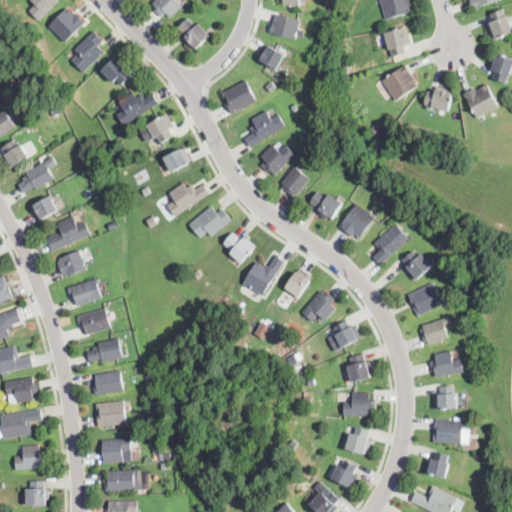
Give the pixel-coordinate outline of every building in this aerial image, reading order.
[(59,0),(40,20),(38,18),(31,10),(36,5),(31,0),(59,0)] [(183,6),(172,17),(168,13),(163,17),(156,10),(159,8),(154,3),(157,1),(157,0),(178,0),(183,5),(183,6)] [(387,19),(380,0),(409,0),(411,5),(409,6),(411,11),(387,19)] [(73,13),(75,15),(77,12),(86,22),(65,42),(50,25),(68,8),(73,13)] [(508,15),(508,16),(509,16),(511,22),(511,31),(495,40),(488,25),(495,22),(492,15),(505,9),(508,15)] [(298,36),(297,40),(271,32),(274,24),(277,13),(302,21),(298,36)] [(193,23),(197,27),(200,24),(211,36),(197,49),(193,45),(191,47),(185,41),(189,37),(180,27),(189,18),(193,23)] [(398,55),(394,57),(386,34),(407,27),(413,44),(405,47),(406,53),(398,55)] [(85,72),(74,60),(80,54),(76,49),(95,31),(104,41),(99,46),(105,52),(85,72)] [(282,63),(279,69),(259,59),(263,52),(267,44),(286,55),(282,63)] [(511,59),(511,74),(511,77),(510,77),(507,83),(495,79),(494,78),(496,72),(493,71),(496,62),(499,54),(511,59)] [(116,57),(119,61),(122,58),(128,66),(125,68),(132,76),(123,85),(118,80),(114,83),(102,70),(116,57)] [(399,101),(398,100),(384,80),(406,64),(412,71),(411,72),(416,79),(414,81),(418,87),(399,101)] [(340,73),(339,66),(347,65),(348,71),(340,73)] [(64,87),(60,83),(64,79),(68,83),(64,87)] [(233,114),(222,93),(247,80),(258,100),(233,114)] [(276,85),(271,90),(266,85),(271,80),(276,85)] [(488,84),(493,92),(500,105),(477,118),(466,97),(465,94),(476,88),(478,91),(481,90),(481,89),(488,84)] [(455,91),(454,95),(450,111),(433,107),(432,110),(425,108),(429,91),(430,91),(436,92),(438,86),(455,90),(455,91)] [(135,94),(138,97),(143,94),(146,99),(154,94),(160,103),(126,126),(118,115),(125,110),(120,102),(134,93),(135,94)] [(328,103),(324,109),(317,104),(322,98),(328,103)] [(61,111),(54,116),(51,110),(58,106),(61,111)] [(10,110),(13,114),(10,116),(17,127),(0,137),(0,114),(6,110),(7,112),(10,110)] [(270,115),(272,119),(280,114),(286,126),(251,147),(251,146),(246,139),(254,134),(251,127),(256,124),(253,119),(267,111),(270,115)] [(174,137),(169,140),(163,143),(159,137),(156,138),(149,125),(168,114),(175,126),(170,129),(174,137)] [(378,128),(374,134),(369,129),(373,124),(378,128)] [(19,146),(22,144),(30,157),(18,164),(11,169),(4,157),(7,155),(8,154),(4,147),(16,140),(19,146)] [(278,149),(281,152),(287,145),(297,155),(277,174),(272,170),(269,173),(262,165),(266,160),(262,157),(274,145),(278,149)] [(190,161),(190,162),(192,166),(173,173),(169,162),(166,163),(164,159),(188,149),(192,160),(190,161)] [(46,184),(39,189),(37,190),(35,186),(25,192),(20,185),(26,181),(24,178),(29,175),(27,172),(34,168),(44,161),(55,179),(46,184)] [(300,193),(298,195),(295,193),(293,196),(283,188),(285,185),(282,183),(295,166),(311,179),(300,193)] [(187,186),(188,188),(193,185),(197,190),(204,185),(210,193),(176,217),(168,205),(176,200),(171,192),(185,183),(187,186)] [(153,191),(147,195),(143,188),(149,185),(153,191)] [(329,197),(331,194),(345,203),(336,219),(329,215),(327,218),(320,214),(322,210),(312,204),(320,192),(329,197)] [(58,210),(50,214),(43,218),(41,214),(37,216),(33,209),(36,207),(52,198),(59,210),(58,210)] [(367,230),(363,234),(361,238),(355,234),(354,237),(341,226),(358,204),(359,204),(376,217),(375,220),(367,230)] [(214,208),(219,213),(224,209),(233,220),(213,237),(208,232),(201,238),(191,225),(213,206),(214,208)] [(160,221),(153,226),(148,219),(155,214),(160,221)] [(78,224),(79,225),(87,221),(93,234),(54,251),(49,238),(63,232),(60,223),(75,216),(78,224)] [(419,223),(416,227),(411,222),(415,219),(419,223)] [(118,225),(110,228),(109,223),(116,220),(118,225)] [(381,263),(375,256),(381,251),(375,243),(397,224),(410,238),(381,263)] [(243,241),(244,240),(255,250),(253,252),(243,264),(232,254),(234,251),(226,243),(234,233),(243,241)] [(78,273),(76,274),(68,277),(67,274),(64,275),(59,263),(62,262),(60,259),(81,251),(88,269),(78,273)] [(416,251),(419,257),(423,254),(432,269),(414,281),(407,269),(410,267),(404,259),(416,251)] [(283,266),(280,271),(264,295),(245,283),(252,272),(258,262),(266,267),(268,264),(271,266),(277,256),(286,261),(283,266)] [(307,286),(299,296),(287,288),(301,270),(312,278),(307,286)] [(0,302),(0,278),(5,276),(14,296),(14,297),(0,302)] [(102,294),(103,297),(79,305),(76,297),(72,298),(69,288),(96,278),(102,294)] [(421,316),(420,316),(410,295),(435,283),(445,305),(421,316)] [(325,293),(327,295),(329,292),(338,300),(333,305),(337,309),(327,321),(320,314),(313,322),(303,313),(322,291),(325,293)] [(246,306),(242,313),(236,309),(240,302),(246,306)] [(10,330),(11,335),(0,338),(0,314),(19,308),(23,321),(14,324),(15,327),(9,328),(10,330)] [(112,325),(113,327),(88,334),(86,326),(82,327),(79,316),(108,308),(112,325)] [(430,344),(429,341),(426,342),(421,328),(424,328),(423,324),(449,316),(452,325),(446,327),(450,337),(430,344)] [(256,332),(264,337),(272,326),(263,320),(256,332)] [(351,326),(356,324),(363,338),(343,348),(337,336),(339,335),(335,327),(348,320),(351,326)] [(285,339),(281,344),(276,341),(281,335),(285,339)] [(103,362),(103,359),(91,362),(89,352),(95,351),(94,347),(100,346),(100,343),(120,338),(124,357),(103,362)] [(19,355),(20,358),(32,355),(35,366),(0,373),(0,349),(18,346),(19,355)] [(455,360),(463,359),(465,371),(437,377),(436,371),(433,371),(431,361),(437,360),(436,353),(453,350),(455,360)] [(366,360),(366,363),(371,362),(375,376),(354,383),(349,366),(352,365),(351,358),(364,354),(366,360)] [(95,395),(94,385),(97,384),(96,375),(122,371),(125,390),(95,395)] [(35,383),(38,383),(40,392),(34,393),(36,400),(12,404),(10,395),(8,395),(6,381),(34,376),(35,383)] [(455,392),(460,392),(460,409),(442,410),(442,408),(437,408),(437,405),(436,394),(441,394),(441,385),(455,385),(455,392)] [(377,401),(377,402),(377,409),(374,409),(374,416),(345,415),(345,402),(354,402),(354,392),(371,393),(371,399),(377,399),(377,401)] [(103,426),(100,426),(98,403),(125,400),(128,423),(103,426)] [(166,409),(158,410),(157,402),(166,402),(166,409)] [(8,437),(6,438),(2,416),(42,409),(44,420),(31,422),(33,433),(8,437)] [(463,442),(463,444),(435,441),(436,432),(437,418),(465,421),(463,442)] [(368,437),(372,438),(368,452),(348,446),(352,430),(355,431),(357,426),(370,429),(368,437)] [(133,445),(132,438),(140,437),(140,444),(133,445)] [(299,442),(295,448),(290,444),(294,438),(299,442)] [(108,463),(106,463),(104,440),(132,439),(133,451),(124,453),(125,460),(125,461),(124,462),(108,463)] [(42,450),(47,450),(48,461),(45,461),(46,467),(18,470),(16,456),(26,455),(25,446),(41,445),(42,450)] [(125,461),(125,460),(124,453),(133,451),(133,452),(133,460),(125,461)] [(451,457),(450,460),(449,463),(450,464),(450,465),(447,477),(445,477),(426,472),(427,468),(430,458),(434,459),(436,453),(451,457)] [(358,466),(359,466),(355,473),(360,475),(354,488),(335,479),(334,479),(340,465),(343,466),(345,460),(358,466)] [(110,491),(107,491),(107,481),(109,481),(110,470),(112,470),(137,470),(137,491),(110,491)] [(46,488),(46,489),(49,489),(49,490),(50,490),(51,499),(49,499),(49,505),(29,505),(29,490),(33,490),(32,481),(45,481),(46,488)] [(321,481),(330,491),(332,489),(340,500),(335,505),(339,509),(335,511),(318,511),(310,504),(321,494),(315,487),(321,481)] [(459,498),(452,511),(434,511),(414,502),(418,493),(428,497),(434,486),(459,498)] [(107,511),(107,507),(110,507),(110,501),(138,500),(138,511),(107,511)] [(297,511),(286,502),(276,511),(297,511)]
